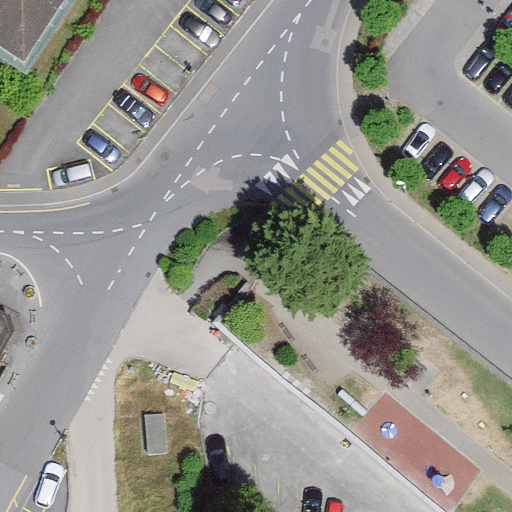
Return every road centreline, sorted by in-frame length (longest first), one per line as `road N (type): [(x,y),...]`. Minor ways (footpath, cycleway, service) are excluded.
road 1 (residential): [(246,98),(511,319)]
road 2 (residential): [(86,264),(246,98)]
road 3 (residential): [(96,511),(86,435),(55,381)]
road 4 (residential): [(0,501),(55,381)]
road 5 (residential): [(55,381),(86,264)]
